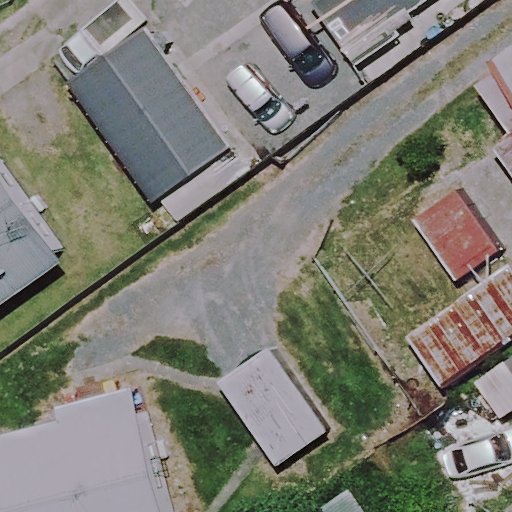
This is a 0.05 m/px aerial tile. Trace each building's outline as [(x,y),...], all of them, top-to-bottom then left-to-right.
[(404,0),(318,0),(313,4),(346,46),(404,0)] [(236,148),(149,33),(79,86),(166,201),(236,148)] [(511,58),(461,96),(511,164),(511,58)] [(0,312),(71,260),(0,163),(0,312)] [(511,345),(468,374),(502,422),(511,414),(511,345)] [(330,440),(279,351),(228,381),(278,469),(330,440)] [(0,511),(171,511),(143,404),(0,442),(0,511)] [(365,511),(354,497),(334,511),(365,511)]
